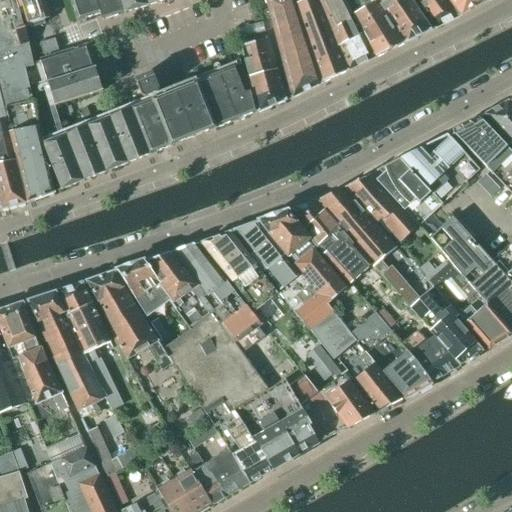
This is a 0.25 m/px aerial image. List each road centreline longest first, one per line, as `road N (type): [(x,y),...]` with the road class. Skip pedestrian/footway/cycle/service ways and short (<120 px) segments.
road 1 (residential): [(511,3),(175,166),(0,227)]
road 2 (residential): [(0,293),(261,206),(429,130),(511,82)]
road 3 (residential): [(511,359),(246,511)]
